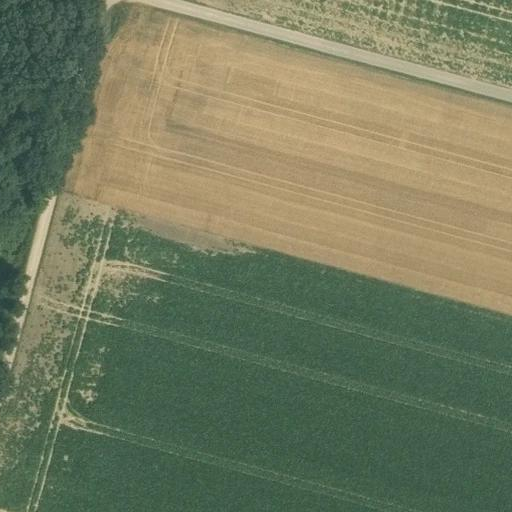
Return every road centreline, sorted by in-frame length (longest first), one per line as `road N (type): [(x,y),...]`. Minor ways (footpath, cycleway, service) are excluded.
road 1 (track): [(0,386),(102,0)]
road 2 (track): [(144,0),(511,97)]
